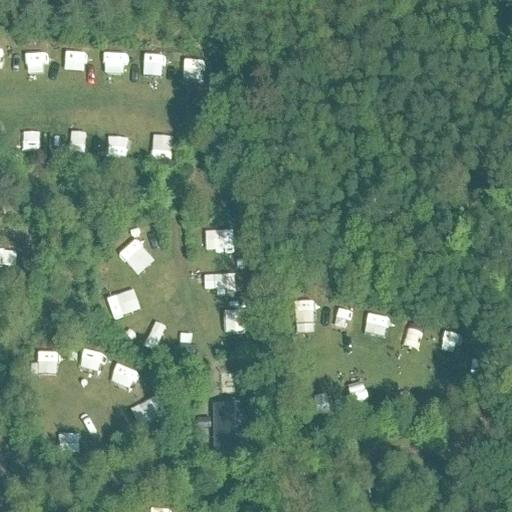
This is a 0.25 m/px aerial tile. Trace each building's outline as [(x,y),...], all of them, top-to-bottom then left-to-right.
[(32,54),(34,43),(13,40),(12,52),(32,54)] [(66,43),(45,42),(44,70),(65,71),(66,43)] [(79,73),(107,73),(108,46),(79,45),(79,73)] [(114,77),(140,78),(141,49),(115,48),(114,77)] [(176,73),(176,64),(179,65),(180,52),(155,52),(155,73),(176,73)] [(189,83),(206,83),(206,58),(190,57),(189,83)] [(31,119),(30,147),(51,148),(52,119),(31,119)] [(159,126),(158,158),(179,158),(180,126),(159,126)] [(76,150),(94,152),(97,131),(78,129),(76,150)] [(239,228),(209,229),(209,248),(239,248),(239,228)] [(122,253),(144,275),(159,259),(138,238),(122,253)] [(28,259),(26,240),(5,241),(7,260),(28,259)] [(142,286),(112,298),(118,315),(148,304),(142,286)] [(297,298),(298,323),(321,322),(320,297),(297,298)] [(338,304),(333,323),(355,328),(359,309),(338,304)] [(369,326),(385,331),(390,314),(373,309),(369,326)] [(165,351),(177,324),(158,315),(146,342),(165,351)] [(404,349),(425,351),(428,322),(406,320),(404,349)] [(88,371),(113,377),(120,352),(94,346),(88,371)] [(120,388),(141,396),(152,369),(131,361),(120,388)] [(221,375),(221,395),(241,395),(241,375),(221,375)] [(316,392),(317,414),(340,413),(338,390),(316,392)] [(161,395),(150,409),(165,421),(176,407),(161,395)] [(255,408),(214,409),(215,459),(256,458),(255,408)] [(210,422),(197,422),(197,431),(210,431),(210,422)] [(123,424),(102,425),(103,445),(123,444),(123,424)] [(65,448),(85,449),(86,430),(66,429),(65,448)]
